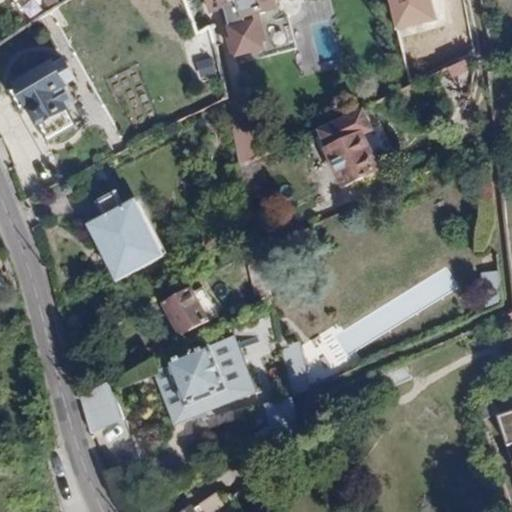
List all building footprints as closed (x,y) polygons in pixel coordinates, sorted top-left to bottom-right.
[(205,0),(209,14),(227,9),(225,0),(205,0)] [(277,7),(274,0),(225,0),(227,9),(230,18),(277,7)] [(388,0),(395,32),(439,22),(433,0),(388,0)] [(267,53),(258,20),(226,29),(235,62),(267,53)] [(13,83),(15,87),(7,92),(17,109),(25,104),(45,141),(72,127),(54,92),(62,87),(60,84),(71,78),(60,61),(50,67),(48,64),(13,83)] [(360,135),(325,152),(342,189),(378,172),(360,135)] [(241,145),(244,166),(257,158),(255,142),(241,145)] [(257,158),(244,166),(250,199),(270,190),(263,156),(257,158)] [(164,256),(134,198),(82,224),(112,283),(164,256)] [(499,270),(479,273),(485,308),(501,303),(499,270)] [(198,288),(188,293),(187,290),(160,303),(176,337),(203,324),(201,319),(211,314),(198,288)] [(255,393),(232,337),(149,370),(172,426),(255,393)] [(312,339),(299,346),(302,356),(317,348),(312,339)] [(405,360),(369,376),(379,397),(414,382),(405,360)] [(90,432),(122,420),(108,388),(80,399),(90,432)] [(294,399),(269,404),(277,443),(300,428),(294,399)] [(511,417),(500,421),(511,461),(511,417)] [(198,511),(217,511),(224,509),(218,497),(196,507),(198,511)]
